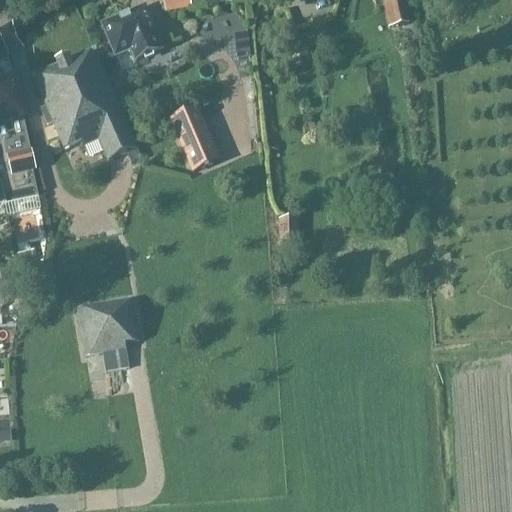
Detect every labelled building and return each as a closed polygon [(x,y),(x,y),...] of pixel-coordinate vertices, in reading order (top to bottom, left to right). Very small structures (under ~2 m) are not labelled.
[(161,0),(166,13),(191,9),(190,0),(161,0)] [(402,0),(391,0),(382,2),(388,30),(408,26),(402,0)] [(145,8),(101,26),(115,58),(131,52),(135,62),(161,51),(157,40),(158,40),(145,8)] [(131,165),(140,161),(136,152),(137,152),(94,53),(33,79),(43,103),(40,104),(44,113),(47,112),(64,152),(81,145),(82,149),(99,142),(109,164),(127,156),(131,165)] [(0,185),(5,206),(38,199),(33,173),(36,172),(32,152),(31,152),(23,118),(25,117),(16,76),(0,81),(0,185)] [(220,162),(197,110),(171,122),(193,173),(220,162)] [(282,218),(271,220),(274,236),(284,234),(282,218)] [(125,346),(139,344),(132,301),(77,310),(86,359),(103,356),(106,374),(129,370),(125,346)]
